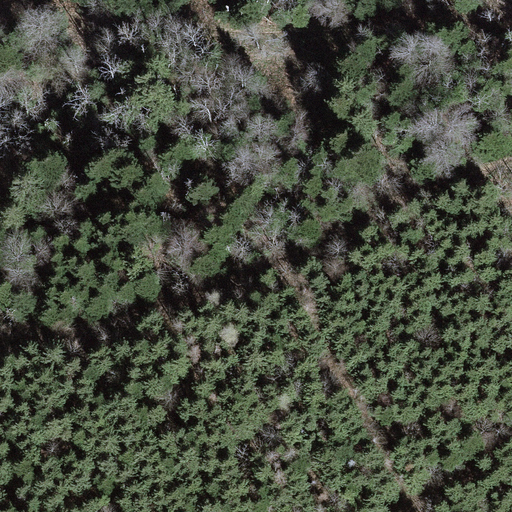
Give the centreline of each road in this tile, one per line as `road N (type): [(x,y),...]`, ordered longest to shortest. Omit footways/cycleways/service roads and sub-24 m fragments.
road 1 (track): [(331,0),(221,13),(0,16)]
road 2 (track): [(405,511),(511,443)]
